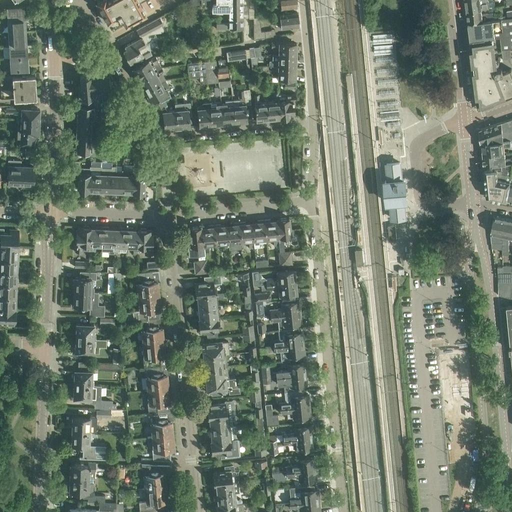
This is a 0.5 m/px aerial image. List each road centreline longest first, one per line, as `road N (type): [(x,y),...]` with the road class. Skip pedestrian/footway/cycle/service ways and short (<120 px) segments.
road 1 (residential): [(342,511),(311,201)]
road 2 (residential): [(168,215),(196,511)]
road 3 (residential): [(478,511),(503,484),(505,461),(491,302),(475,226)]
road 4 (residential): [(475,226),(470,264),(487,451),(478,511)]
road 5 (unclassified): [(38,511),(45,347)]
road 6 (residential): [(464,122),(417,145),(419,198),(425,205),(473,204)]
road 7 (unclassified): [(49,212),(52,57)]
road 8 (residential): [(160,135),(313,121)]
road 9 (residential): [(168,215),(311,201)]
road 10 (unclassified): [(45,347),(49,212)]
road 11 (residential): [(464,122),(452,0)]
